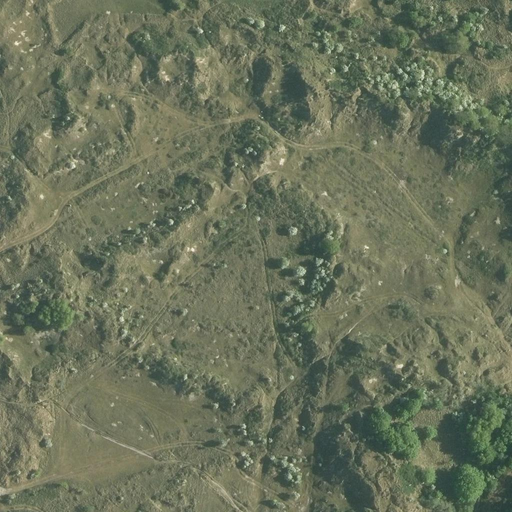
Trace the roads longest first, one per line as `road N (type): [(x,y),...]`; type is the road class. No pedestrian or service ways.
road 1 (track): [(0,252),(43,231),(61,201),(183,135),(256,122),(281,145),(305,153),(332,146),(386,176),(447,248),(455,296),(442,314),(376,299),(284,336),(270,329),(260,248),(252,233),(233,237),(125,354),(64,402),(58,460),(42,481),(0,493)]
road 2 (unknown): [(0,405),(74,412),(105,436),(187,471),(233,511)]
